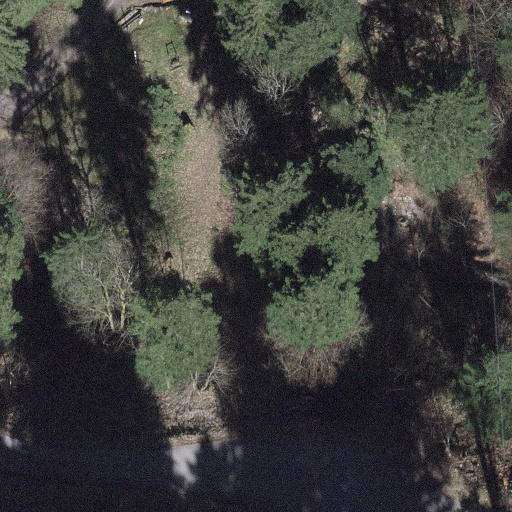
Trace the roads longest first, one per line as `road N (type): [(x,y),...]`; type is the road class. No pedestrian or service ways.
road 1 (track): [(320,511),(302,485),(281,476),(92,464),(0,446)]
road 2 (track): [(110,0),(0,103)]
